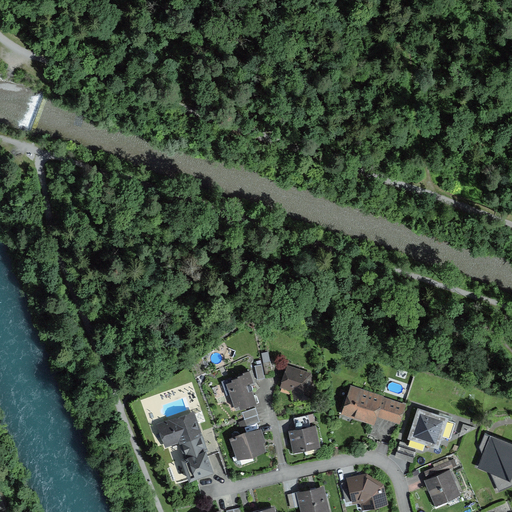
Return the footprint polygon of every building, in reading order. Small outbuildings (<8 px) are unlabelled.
[(296,404),(316,401),(313,373),(286,365),(280,388),(294,393),(296,404)] [(226,381),(234,411),(256,406),(248,375),(226,381)] [(406,404),(349,385),(339,415),(374,427),(377,418),(399,425),(406,404)] [(438,449),(448,418),(416,407),(405,437),(438,449)] [(256,417),(253,409),(241,412),(244,420),(256,417)] [(188,461),(208,454),(192,410),(156,423),(165,448),(181,442),(188,461)] [(259,427),(256,418),(244,422),(247,430),(259,427)] [(307,428),(305,420),(293,423),(295,431),(307,428)] [(293,455),(319,449),(314,428),(288,434),(293,455)] [(235,461),(266,452),(260,431),(229,440),(235,461)] [(511,445),(490,437),(489,438),(484,436),(478,449),(483,455),(477,469),(490,474),(499,491),(511,485),(511,445)] [(450,469),(422,481),(433,506),(461,494),(450,469)] [(364,477),(343,482),(349,505),(364,501),(366,511),(371,511),(386,508),(382,486),(364,477)] [(328,511),(323,488),(296,495),(300,511),(328,511)]
